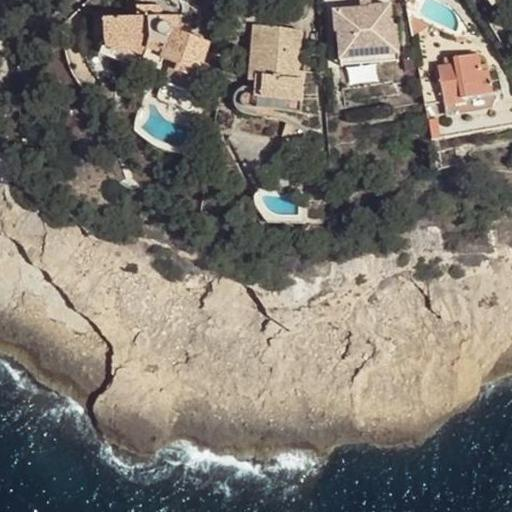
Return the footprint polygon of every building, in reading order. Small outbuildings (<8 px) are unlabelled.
[(336,32),(339,61),(399,55),(396,25),(393,25),(391,4),(372,6),(361,7),(333,10),(335,32),(336,32)] [(137,6),(137,18),(153,17),(153,5),(137,6)] [(179,32),(178,16),(153,17),(137,18),(104,19),(105,48),(126,56),(128,52),(129,48),(169,62),(185,68),(183,74),(189,76),(185,85),(194,88),(210,43),(179,32)] [(294,30),(254,25),(247,81),(256,81),(254,97),(285,101),(284,111),(300,113),(304,81),(288,79),(294,30)] [(167,68),(169,62),(129,48),(128,52),(147,58),(146,60),(167,68)] [(439,66),(445,106),(468,102),(467,98),(501,92),(500,87),(492,89),(489,70),(482,71),(479,54),(445,59),(446,65),(439,66)] [(286,126),(283,135),(301,141),(303,132),(286,126)] [(314,192),(314,203),(328,202),(328,191),(314,192)]
